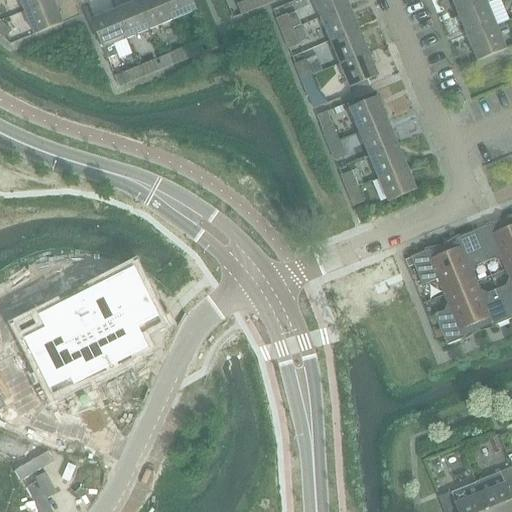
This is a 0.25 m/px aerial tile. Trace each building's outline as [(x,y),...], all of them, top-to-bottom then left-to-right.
[(53,0),(19,0),(25,12),(53,0)] [(53,0),(25,12),(34,35),(63,24),(53,0)] [(164,0),(141,0),(138,2),(150,30),(173,20),(164,0)] [(191,0),(164,0),(173,20),(196,11),(191,0)] [(257,9),(252,0),(249,0),(237,5),(241,15),(257,9)] [(252,0),(257,9),(272,3),(270,0),(252,0)] [(346,0),(313,0),(321,19),(349,7),(346,0)] [(485,0),(452,0),(458,15),(487,3),(485,0)] [(138,2),(116,11),(127,39),(150,30),(138,2)] [(487,3),(458,15),(468,38),(496,26),(487,3)] [(359,30),(349,7),(321,19),(330,41),(359,30)] [(116,11),(92,21),(103,49),(107,60),(118,55),(113,45),(127,39),(116,11)] [(276,19),(283,34),(293,30),(287,15),(276,19)] [(12,32),(0,22),(0,21),(0,35),(5,39),(12,32)] [(496,26),(468,38),(477,61),(506,50),(496,26)] [(293,30),(283,34),(289,50),(299,46),(293,30)] [(368,53),(359,30),(330,41),(340,65),(368,53)] [(200,42),(184,48),(188,59),(204,52),(200,42)] [(188,59),(184,48),(169,55),(173,65),(188,59)] [(378,76),(368,53),(340,65),(349,88),(378,76)] [(295,65),(302,80),(312,76),(306,60),(295,65)] [(154,61),(138,67),(143,78),(158,71),(154,61)] [(127,84),(143,78),(138,67),(123,74),(127,84)] [(312,76),(302,80),(308,96),(318,91),(312,76)] [(359,133),(388,121),(378,98),(350,109),(359,133)] [(388,121),(359,133),(369,156),(397,144),(388,121)] [(329,146),(339,141),(333,126),(322,130),(329,146)] [(339,141),(329,146),(335,161),(353,154),(347,140),(340,143),(339,141)] [(397,144),(369,156),(378,179),(407,167),(397,144)] [(407,167),(378,179),(388,202),(416,191),(407,167)] [(341,176),(347,192),(358,187),(351,172),(341,176)] [(358,187),(347,192),(354,207),(364,203),(358,187)] [(490,225),(473,233),(485,263),(492,260),(494,259),(502,262),(504,267),(503,267),(505,271),(511,267),(511,240),(505,222),(504,222),(504,223),(491,228),(490,225)] [(460,289),(477,282),(476,278),(475,278),(473,274),(477,266),(479,265),(485,263),(473,233),(456,240),(457,242),(444,247),(443,247),(460,289)] [(442,292),(443,296),(460,289),(443,247),(443,248),(430,253),(429,250),(411,258),(423,288),(430,285),(433,284),(440,287),(442,292)] [(511,267),(505,271),(507,275),(509,279),(506,287),(503,288),(497,290),(509,321),(511,319),(511,267)] [(134,271),(20,328),(50,388),(71,378),(75,385),(93,376),(90,371),(126,352),(129,358),(147,349),(136,328),(158,317),(134,271)] [(509,321),(497,290),(490,293),(488,294),(480,291),(479,286),(477,282),(460,289),(477,331),(478,331),(491,325),(492,328),(509,321)] [(460,289),(443,296),(445,300),(447,304),(444,312),(442,313),(434,316),(447,346),(465,339),(464,336),(477,331),(460,289)] [(475,483),(476,484),(487,511),(511,511),(511,468),(499,473),(500,474),(477,484),(477,483),(475,483)] [(0,511),(16,511),(21,510),(13,496),(17,494),(11,483),(8,485),(2,474),(0,474),(0,511)] [(487,511),(476,484),(452,493),(438,498),(444,511),(487,511)]
